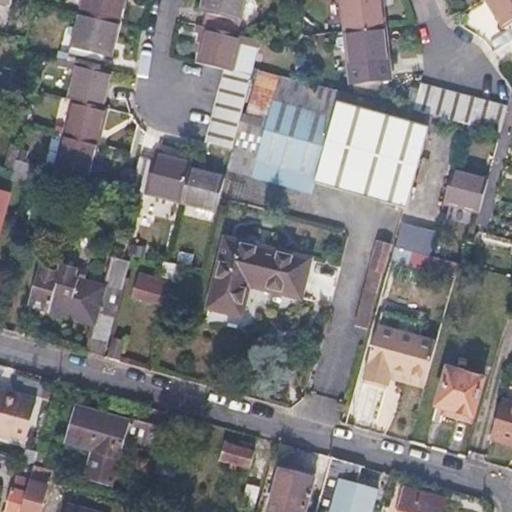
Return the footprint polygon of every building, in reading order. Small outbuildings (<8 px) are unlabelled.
[(83,0),(78,21),(116,30),(123,0),(83,0)] [(245,0),(201,0),(197,16),(204,18),(200,32),(235,41),(245,0)] [(318,0),(319,5),(341,2),(344,38),(382,34),(378,0),(318,0)] [(511,0),(491,0),(510,31),(511,30),(511,0)] [(107,66),(116,30),(78,21),(66,66),(77,68),(101,74),(104,65),(107,66)] [(235,41),(200,32),(198,31),(195,39),(206,42),(199,69),(223,76),(233,78),(240,51),(251,54),(254,46),(235,41)] [(382,34),(344,38),(349,91),(387,88),(382,34)] [(233,78),(246,82),(249,73),(250,73),(257,46),(254,46),(251,54),(240,51),(233,78)] [(101,74),(77,68),(68,105),(71,106),(100,113),(109,76),(101,74)] [(243,115),(237,114),(235,125),(231,140),(226,157),(222,173),(311,198),(313,189),(406,215),(428,134),(337,109),(339,97),(253,74),(243,115)] [(233,78),(223,76),(219,91),(242,97),(246,82),(233,78)] [(219,91),(215,105),(238,110),(242,97),(219,91)] [(414,117),(426,120),(433,94),(421,91),(414,117)] [(447,98),(433,94),(426,120),(441,124),(447,98)] [(461,101),(447,98),(441,124),(455,127),(461,101)] [(475,105),(461,101),(455,127),(469,131),(475,105)] [(215,105),(212,119),(235,125),(237,114),(238,110),(215,105)] [(491,109),(475,105),(469,131),(484,135),(491,109)] [(71,106),(62,141),(95,149),(104,114),(100,113),(71,106)] [(501,112),(491,109),(484,135),(494,138),(501,112)] [(212,119),(208,134),(231,140),(235,125),(212,119)] [(203,151),(226,157),(231,140),(208,134),(203,151)] [(95,149),(62,141),(55,173),(87,181),(95,149)] [(131,193),(180,205),(188,173),(189,166),(151,156),(150,160),(140,157),(131,193)] [(188,173),(180,205),(212,213),(220,181),(188,173)] [(440,207),(474,216),(482,183),(449,173),(440,207)] [(387,248),(389,248),(426,258),(432,235),(393,226),(387,248)] [(251,290),(262,292),(273,253),(228,240),(209,310),(242,319),(251,290)] [(365,333),(389,248),(387,248),(375,245),(352,329),(365,333)] [(127,248),(125,259),(130,260),(138,261),(140,251),(127,248)] [(311,264),(273,253),(262,292),(300,302),(311,264)] [(113,295),(119,296),(127,269),(120,267),(113,295)] [(91,340),(107,344),(107,341),(119,296),(113,295),(37,273),(27,309),(94,328),(91,340)] [(139,274),(137,282),(165,290),(168,281),(139,274)] [(165,290),(137,282),(132,300),(161,307),(165,290)] [(422,381),(432,344),(374,329),(361,378),(385,384),(389,372),(422,381)] [(107,341),(107,344),(103,359),(114,363),(119,345),(107,341)] [(157,361),(155,369),(167,372),(169,363),(157,361)] [(435,409),(471,419),(482,383),(445,372),(435,409)] [(4,393),(3,399),(0,398),(0,436),(10,439),(11,436),(25,439),(34,405),(21,402),(22,398),(4,393)] [(511,405),(498,402),(487,441),(511,447),(511,405)] [(124,445),(155,453),(162,428),(133,421),(132,425),(77,410),(67,445),(84,449),(75,479),(112,488),(124,445)] [(224,446),(219,461),(250,470),(254,455),(249,454),(251,447),(235,442),(233,448),(224,446)] [(37,455),(33,468),(46,471),(50,454),(38,451),(37,455)] [(23,467),(33,470),(33,468),(37,455),(26,452),(22,467),(23,467)] [(155,480),(171,484),(177,456),(161,453),(155,480)] [(330,460),(325,479),(356,488),(362,469),(330,460)] [(20,511),(33,470),(23,467),(18,482),(16,481),(6,511),(20,511)] [(271,511),(304,511),(315,477),(284,467),(271,511)] [(33,470),(20,511),(40,511),(51,472),(46,471),(33,468),(33,470)] [(325,479),(315,511),(370,511),(375,494),(356,488),(325,479)] [(240,509),(249,511),(252,511),(259,490),(247,487),(240,509)] [(438,511),(442,500),(404,490),(397,511),(438,511)]
